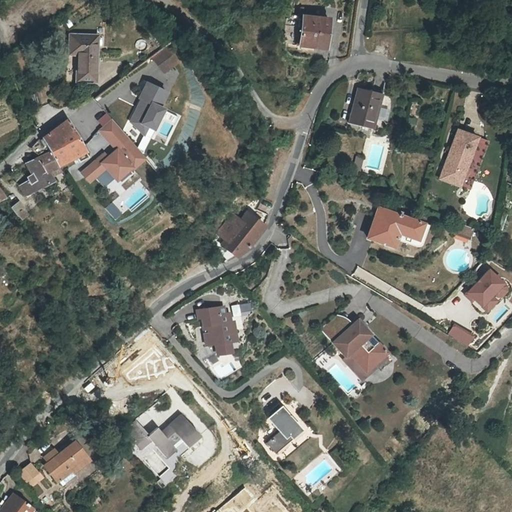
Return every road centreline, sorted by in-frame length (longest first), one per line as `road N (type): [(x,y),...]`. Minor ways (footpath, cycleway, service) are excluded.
road 1 (residential): [(88,371),(110,392),(188,383),(219,423),(224,454),(176,511)]
road 2 (residential): [(304,132),(248,259),(150,312)]
road 3 (residential): [(304,132),(260,109),(233,57),(184,10),(161,0)]
road 4 (residential): [(150,312),(222,391),(234,393),(268,370)]
road 5 (residential): [(360,64),(511,87)]
road 6 (residential): [(88,371),(0,469)]
